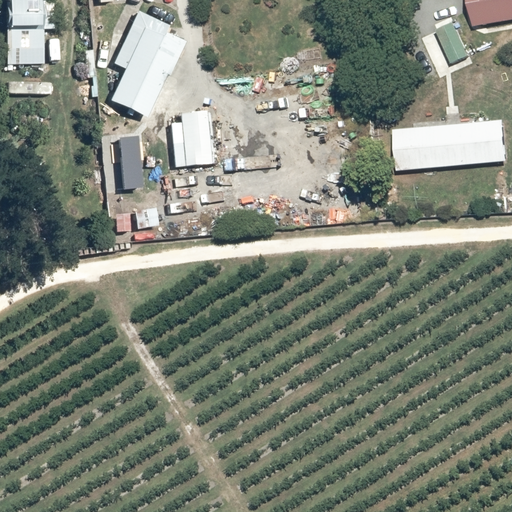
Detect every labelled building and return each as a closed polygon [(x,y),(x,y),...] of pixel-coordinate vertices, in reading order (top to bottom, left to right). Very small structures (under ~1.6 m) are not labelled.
[(45,66),(41,0),(5,0),(8,66),(45,66)] [(511,0),(468,0),(474,28),(511,21),(511,0)] [(111,102),(147,120),(183,46),(164,37),(170,27),(139,13),(115,64),(126,70),(111,102)] [(471,54),(456,21),(439,28),(454,62),(471,54)] [(214,164),(210,112),(170,114),(173,167),(214,164)] [(508,122),(398,132),(401,174),(511,164),(508,122)]
